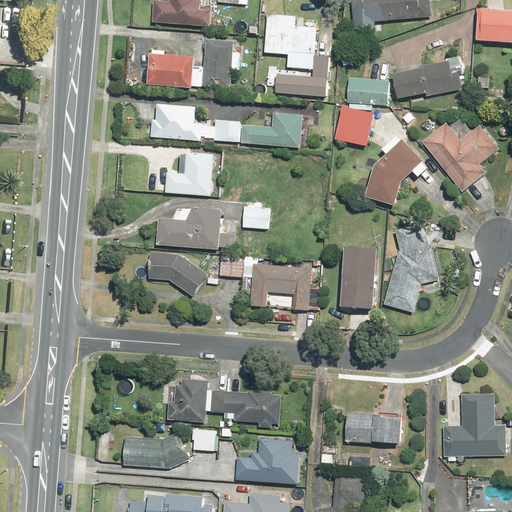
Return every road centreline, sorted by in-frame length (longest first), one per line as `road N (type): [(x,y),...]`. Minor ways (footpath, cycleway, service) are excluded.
road 1 (residential): [(54,335),(396,361),(430,355),(474,326),(501,244)]
road 2 (primary): [(54,335),(78,0)]
road 3 (unknown): [(430,355),(426,511)]
